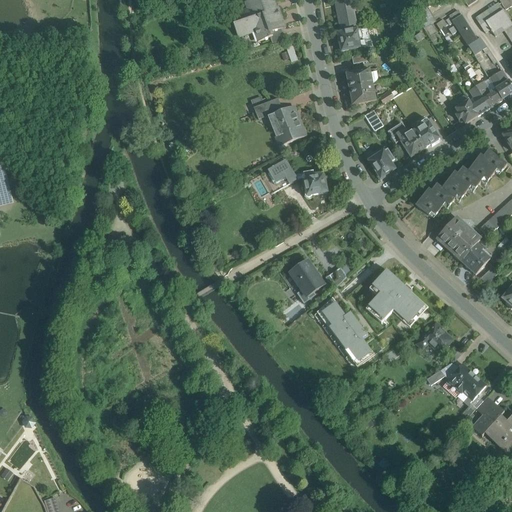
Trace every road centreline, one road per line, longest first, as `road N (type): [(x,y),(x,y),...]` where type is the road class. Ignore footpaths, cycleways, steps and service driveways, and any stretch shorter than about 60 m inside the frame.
road 1 (residential): [(367,202),(336,135),(308,0)]
road 2 (residential): [(511,348),(398,244),(367,202)]
road 3 (residential): [(367,202),(511,107)]
